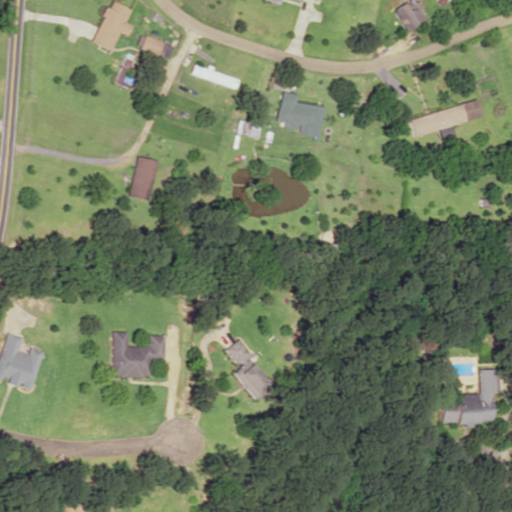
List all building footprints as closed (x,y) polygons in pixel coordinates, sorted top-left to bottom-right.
[(126,8),(108,0),(105,0),(87,41),(107,49),(115,31),(123,35),(128,24),(121,20),(126,8)] [(404,31),(421,19),(414,10),(419,6),(415,0),(402,0),(389,9),(404,31)] [(165,57),(169,43),(141,35),(136,48),(165,57)] [(124,86),(134,56),(120,52),(111,82),(124,86)] [(292,102),(293,92),(277,91),(274,119),(280,119),(280,126),(296,128),(295,133),(317,135),(320,104),(292,102)] [(477,115),(472,98),(407,118),(412,135),(477,115)] [(153,159),(132,155),(124,195),(145,200),(153,159)] [(38,350),(25,346),(23,353),(14,350),(18,336),(2,331),(0,338),(0,378),(2,379),(2,381),(27,388),(38,350)] [(162,334),(146,334),(146,346),(124,346),(124,331),(108,331),(108,375),(148,375),(148,359),(162,360),(162,334)] [(223,349),(237,365),(230,370),(254,399),(269,386),(244,355),(248,353),(236,338),(223,349)] [(477,393),(439,393),(439,423),(490,423),(490,392),(495,392),(495,368),(477,368),(477,393)]
